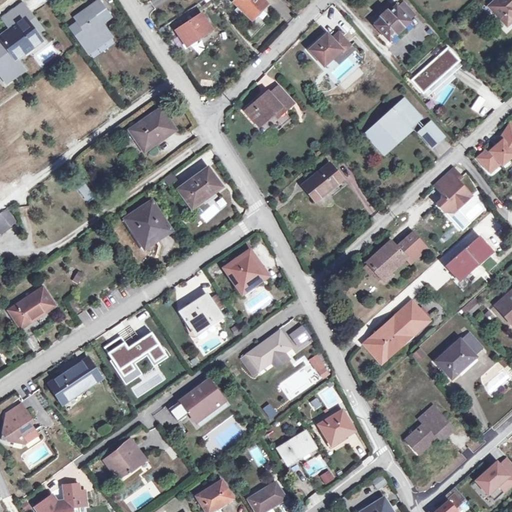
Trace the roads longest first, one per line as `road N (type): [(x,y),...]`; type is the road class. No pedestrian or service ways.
road 1 (residential): [(0,387),(262,217)]
road 2 (residential): [(306,295),(77,462)]
road 3 (residential): [(304,290),(511,98)]
road 4 (residential): [(306,295),(384,457)]
road 5 (residential): [(206,121),(320,0)]
road 6 (residential): [(127,0),(206,121)]
road 7 (residential): [(511,426),(415,511)]
